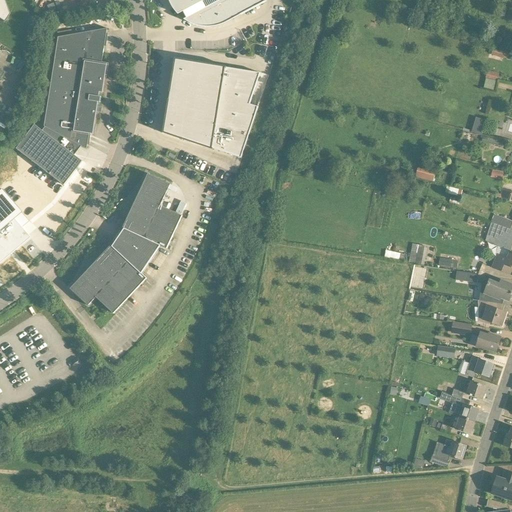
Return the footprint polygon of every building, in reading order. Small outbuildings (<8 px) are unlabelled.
[(0,0),(0,20),(4,23),(9,16),(3,0),(0,0)] [(187,19),(185,20),(193,24),(201,27),(210,27),(219,26),(227,22),(240,15),(231,0),(169,0),(170,2),(174,9),(178,14),(183,12),(187,19)] [(81,146),(87,149),(89,134),(94,135),(97,113),(102,113),(102,108),(98,107),(99,103),(101,103),(102,97),(100,97),(100,93),(103,93),(108,64),(107,64),(107,65),(102,64),(107,29),(58,38),(44,127),(45,127),(42,131),(34,125),(16,149),(64,186),(82,161),(74,155),(81,146)] [(494,48),(492,55),(504,59),(506,51),(494,48)] [(213,149),(233,156),(241,159),(258,107),(250,105),(260,74),(226,68),(226,67),(175,59),(163,134),(212,150),(213,149)] [(488,71),(487,78),(498,79),(499,73),(488,71)] [(476,119),(471,133),(480,136),(485,122),(476,119)] [(504,142),(489,138),(484,137),(482,142),(503,147),(504,142)] [(420,163),(418,172),(433,176),(435,167),(420,163)] [(493,170),(491,177),(502,180),(504,173),(493,170)] [(88,306),(97,298),(140,252),(161,206),(171,185),(148,174),(123,229),(124,229),(113,247),(111,245),(70,289),(88,306)] [(463,191),(451,188),(449,194),(461,197),(463,191)] [(0,262),(29,238),(21,228),(29,222),(1,189),(0,189),(0,262)] [(97,298),(114,314),(147,279),(142,274),(161,246),(167,249),(182,216),(161,206),(140,252),(97,298)] [(491,222),(502,226),(511,230),(511,228),(511,221),(504,219),(490,213),(488,220),(491,222)] [(492,245),(500,248),(505,250),(511,230),(502,226),(491,222),(487,234),(495,236),(492,245)] [(413,245),(409,262),(421,265),(425,247),(413,245)] [(511,252),(505,250),(500,248),(492,268),(508,275),(510,268),(511,268),(511,252)] [(458,261),(440,258),(439,266),(457,269),(458,261)] [(478,284),(479,275),(457,272),(456,281),(478,284)] [(481,301),(497,304),(499,304),(501,298),(510,302),(511,295),(511,285),(510,284),(509,286),(501,283),(500,285),(490,281),(481,301)] [(496,309),(497,304),(481,301),(478,301),(479,308),(483,309),(482,315),(484,315),(483,323),(490,325),(491,323),(502,327),(503,325),(504,324),(505,322),(505,321),(505,319),(507,313),(496,309)] [(472,326),(454,323),(453,333),(470,336),(472,326)] [(497,352),(501,338),(490,334),(489,336),(481,333),(477,347),(488,350),(488,349),(497,352)] [(456,349),(439,347),(437,356),(454,358),(456,349)] [(474,378),(476,373),(490,377),(494,364),(472,357),(466,376),(474,378)] [(486,387),(466,381),(464,387),(468,388),(466,394),(482,399),(486,387)] [(454,390),(444,387),(442,393),(462,399),(464,393),(454,390)] [(462,399),(442,393),(441,399),(461,405),(462,399)] [(460,419),(475,424),(479,410),(462,405),(460,412),(462,412),(460,419)] [(457,423),(455,429),(471,434),(475,424),(460,419),(458,424),(457,423)] [(437,430),(441,431),(451,434),(453,429),(439,424),(437,430)] [(442,445),(438,458),(449,461),(450,457),(463,461),(467,447),(454,443),(447,441),(445,446),(442,445)] [(451,462),(449,461),(438,458),(433,456),(431,463),(449,468),(451,462)] [(511,500),(511,473),(506,472),(503,480),(501,479),(498,486),(495,485),(492,494),(511,500)] [(511,511),(511,510),(509,510),(509,505),(489,500),(487,507),(493,509),(493,511),(511,511)]
